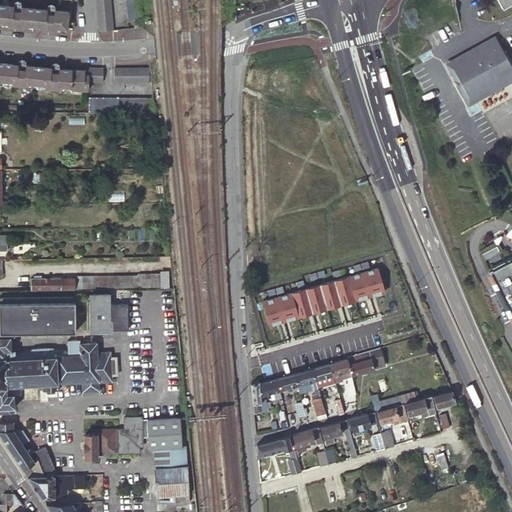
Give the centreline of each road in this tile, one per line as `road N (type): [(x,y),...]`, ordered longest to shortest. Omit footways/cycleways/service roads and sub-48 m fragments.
road 1 (primary): [(332,1),(391,197),(511,466)]
road 2 (residential): [(234,34),(232,240),(255,511)]
road 3 (primary): [(511,421),(434,248),(359,0)]
road 4 (unknown): [(0,282),(23,269),(159,263)]
road 5 (tertiary): [(234,34),(89,49)]
